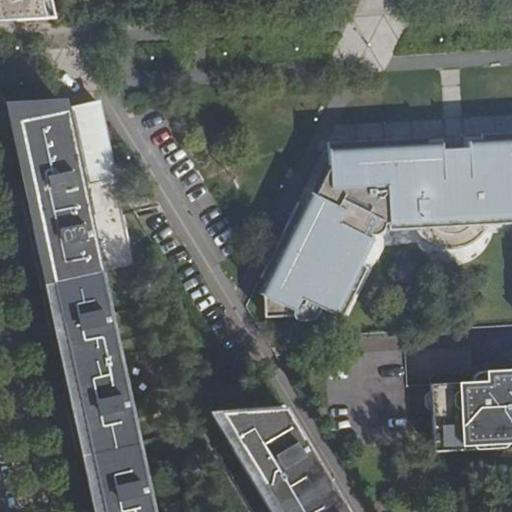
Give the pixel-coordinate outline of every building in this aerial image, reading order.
[(0,0),(0,20),(26,20),(56,18),(52,0),(0,0)] [(134,511),(86,266),(57,121),(55,109),(5,111),(21,182),(6,185),(70,511),(134,511)] [(94,116),(57,121),(86,266),(120,261),(94,116)] [(511,132),(482,134),(482,144),(457,145),(433,146),(433,137),(347,139),(335,139),(330,166),(326,174),(331,177),(324,192),(319,189),(312,204),(305,201),(278,255),(274,263),(268,274),(271,276),(262,293),(268,297),(268,317),(298,317),(300,320),(301,322),(304,323),(309,323),(314,322),(317,318),(321,309),(343,319),(370,269),(364,266),(359,263),(369,240),(390,222),(422,221),(421,228),(426,236),(432,242),(439,245),(449,247),(453,248),(458,248),(463,247),(467,246),(469,245),(472,244),(474,243),(476,241),(480,238),(490,226),(490,219),(511,217),(511,132)] [(511,365),(484,367),(481,367),(479,368),(477,369),(475,371),(473,373),(472,377),(471,382),(460,383),(434,384),(437,448),(463,447),(511,444),(511,365)] [(345,511),(296,429),(224,435),(237,455),(271,511),(345,511)]
